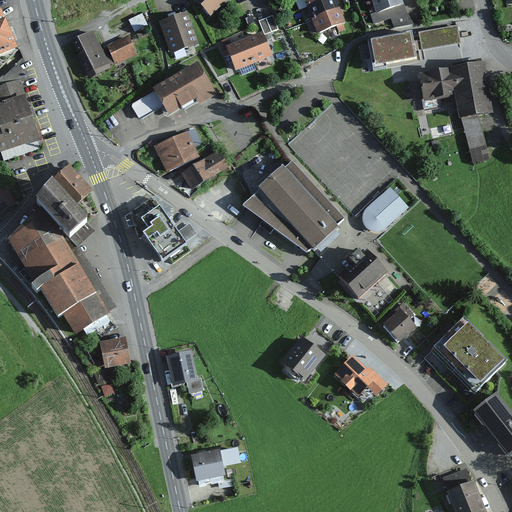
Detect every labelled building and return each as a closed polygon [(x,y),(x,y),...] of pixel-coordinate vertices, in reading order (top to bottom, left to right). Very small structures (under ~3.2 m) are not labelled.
[(191,0),(208,17),(226,0),(191,0)] [(326,0),(309,7),(314,20),(338,11),(334,0),(326,0)] [(373,0),(378,13),(401,5),(399,0),(373,0)] [(314,20),(319,33),(343,24),(338,11),(314,20)] [(0,13),(0,12),(0,55),(16,49),(0,13)] [(188,13),(160,23),(171,56),(199,46),(188,13)] [(142,14),(129,20),(135,33),(148,27),(142,14)] [(461,44),(457,26),(418,33),(422,51),(461,44)] [(93,32),(72,42),(79,56),(77,56),(89,81),(111,70),(93,32)] [(262,36),(245,42),(253,63),(270,57),(262,36)] [(412,36),(371,43),(375,68),(416,61),(412,36)] [(128,37),(107,47),(116,66),(137,56),(128,37)] [(245,42),(228,49),(236,70),(253,63),(245,42)] [(197,68),(156,91),(170,114),(196,98),(199,103),(213,95),(197,68)] [(490,68),(456,74),(461,102),(465,122),(482,118),(499,116),(490,68)] [(443,75),(428,77),(431,106),(461,102),(456,74),(443,75)] [(9,87),(0,89),(0,115),(3,124),(0,124),(0,159),(7,157),(9,165),(45,153),(22,82),(9,87)] [(482,118),(465,122),(474,168),(492,164),(482,118)] [(188,133),(154,148),(167,174),(200,159),(188,133)] [(220,152),(182,175),(192,191),(230,169),(220,152)] [(298,163),(258,203),(317,262),(356,223),(334,202),(327,209),(305,187),(314,178),(298,163)] [(70,172),(37,204),(69,238),(88,221),(75,207),(90,192),(70,172)] [(0,189),(0,212),(12,201),(0,189)] [(380,232),(384,230),(407,208),(390,190),(367,212),(365,217),(365,223),(368,228),(374,232),(380,232)] [(148,236),(166,222),(152,201),(128,220),(142,238),(148,236)] [(43,214),(13,232),(46,285),(39,289),(45,299),(51,296),(73,331),(103,312),(43,214)] [(187,248),(166,222),(148,236),(169,262),(187,248)] [(354,266),(339,278),(359,301),(389,274),(370,253),(364,259),(357,252),(349,260),(354,266)] [(387,326),(400,341),(414,329),(401,314),(387,326)] [(464,322),(427,359),(469,401),(506,364),(464,322)] [(126,337),(100,341),(105,368),(130,363),(126,337)] [(304,340),(283,363),(303,381),(324,358),(304,340)] [(170,361),(176,386),(197,382),(191,356),(170,361)] [(355,356),(335,376),(368,408),(388,387),(355,356)] [(125,391),(115,392),(116,399),(126,398),(125,391)] [(511,419),(496,399),(477,415),(511,457),(511,455),(511,419)] [(194,458),(199,480),(222,476),(218,454),(194,458)] [(485,511),(475,484),(448,495),(454,511),(485,511)]
